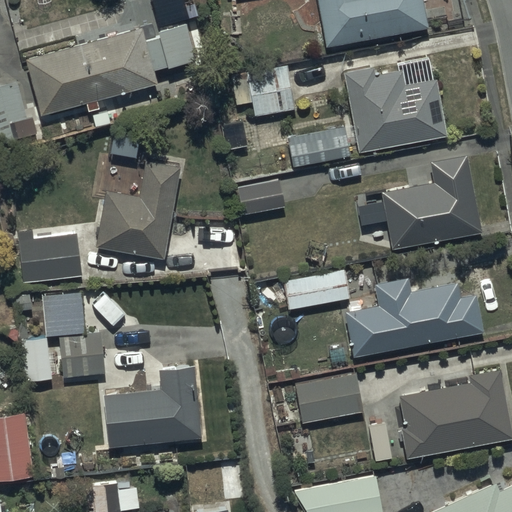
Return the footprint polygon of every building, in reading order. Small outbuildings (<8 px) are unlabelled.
[(192,0),(149,0),(155,23),(196,13),(192,0)] [(313,0),(321,43),(426,25),(421,0),(313,0)] [(153,81),(150,68),(192,57),(183,21),(153,28),(156,37),(143,41),(139,25),(21,55),(35,112),(84,99),(86,108),(96,105),(94,96),(153,81)] [(370,65),(340,70),(356,151),(443,134),(428,55),(395,62),(396,69),(371,73),(370,65)] [(293,107),(283,65),(227,77),(233,102),(249,99),(253,116),(293,107)] [(14,77),(0,80),(0,142),(34,132),(29,113),(25,114),(14,77)] [(285,133),(290,163),(348,153),(343,123),(285,133)] [(377,191),(388,247),(479,228),(464,153),(428,161),(432,180),(377,191)] [(161,257),(178,164),(142,158),(135,192),(103,186),(92,244),(161,257)] [(234,185),(240,213),(283,204),(278,176),(234,185)] [(14,230),(19,280),(78,273),(74,231),(33,236),(32,228),(14,230)] [(280,278),(286,307),(347,295),(342,266),(280,278)] [(340,309),(349,354),(481,329),(474,292),(458,296),(455,281),(408,290),(405,275),(371,281),(375,302),(340,309)] [(38,291),(43,335),(19,338),(24,380),(48,377),(45,353),(57,352),(60,376),(102,370),(97,330),(82,331),(76,287),(38,291)] [(159,386),(100,393),(106,444),(199,434),(192,363),(157,367),(159,386)] [(397,425),(402,455),(510,436),(498,366),(465,371),(467,379),(395,392),(401,425),(397,425)] [(292,383),(299,421),(360,409),(352,371),(292,383)] [(0,478),(32,474),(23,411),(0,414),(0,478)] [(237,460),(218,463),(224,502),(243,499),(237,460)] [(380,511),(374,474),(292,488),(305,511),(380,511)] [(83,483),(86,511),(120,511),(117,478),(83,483)] [(511,511),(511,480),(496,488),(492,480),(424,511),(511,511)]
